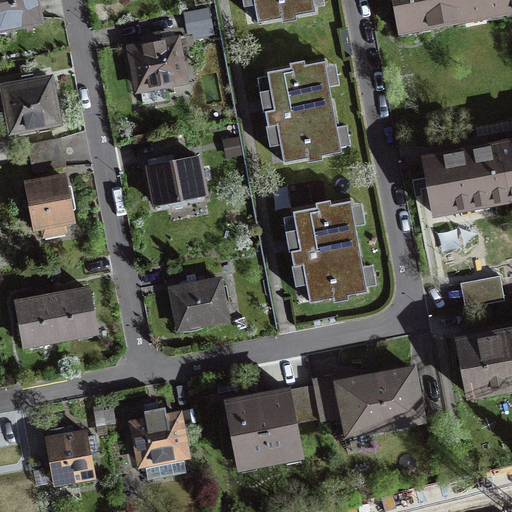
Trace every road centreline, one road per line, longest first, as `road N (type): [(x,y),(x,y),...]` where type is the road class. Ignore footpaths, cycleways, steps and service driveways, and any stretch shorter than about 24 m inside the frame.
road 1 (residential): [(359,0),(417,323),(142,374)]
road 2 (residential): [(142,374),(72,0)]
road 3 (residential): [(142,374),(0,401)]
road 4 (residential): [(511,478),(373,511)]
